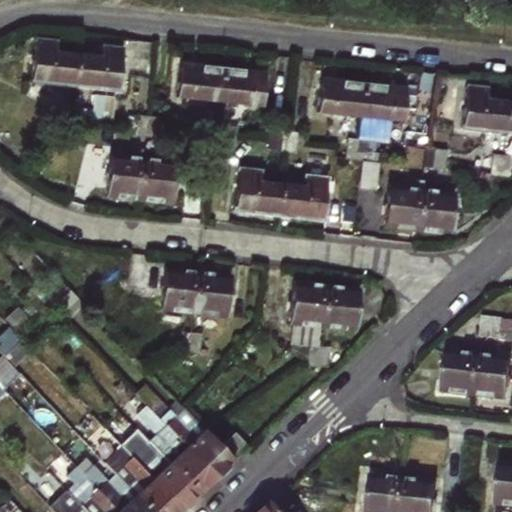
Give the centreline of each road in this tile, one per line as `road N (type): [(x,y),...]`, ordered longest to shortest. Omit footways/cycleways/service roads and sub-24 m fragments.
road 1 (residential): [(511,61),(76,14),(0,17)]
road 2 (residential): [(0,184),(35,208),(94,229),(478,272)]
road 3 (residential): [(332,410),(478,272)]
road 4 (residential): [(332,410),(511,431)]
road 5 (residential): [(225,511),(332,410)]
